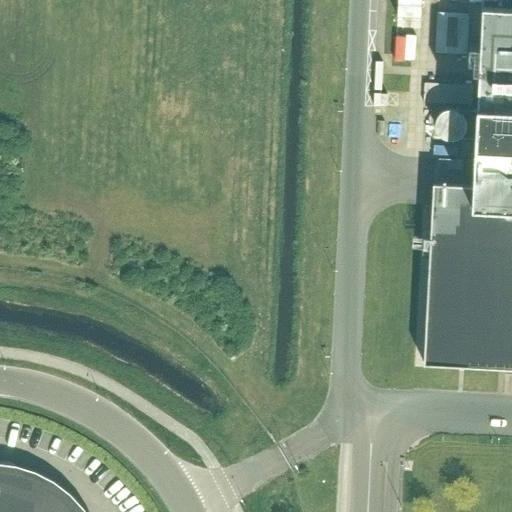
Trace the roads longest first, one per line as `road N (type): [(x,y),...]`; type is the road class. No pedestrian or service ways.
road 1 (secondary): [(190,511),(150,456),(95,412),(0,380)]
road 2 (unknown): [(114,511),(54,451),(0,443)]
